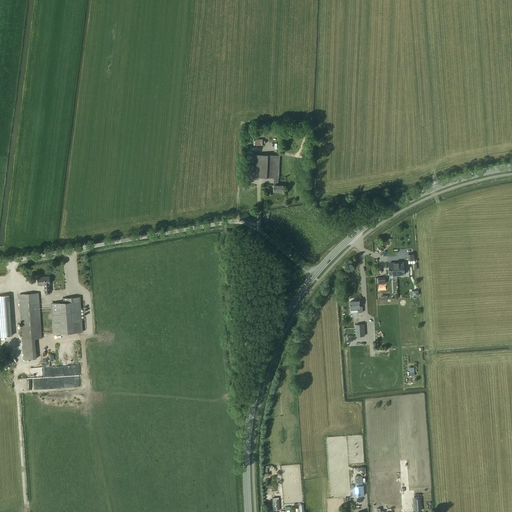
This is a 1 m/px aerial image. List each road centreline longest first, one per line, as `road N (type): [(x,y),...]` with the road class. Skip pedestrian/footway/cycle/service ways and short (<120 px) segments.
road 1 (unclassified): [(0,264),(230,221),(258,228),(313,276)]
road 2 (secondary): [(248,511),(247,433),(256,388),(278,330),(313,276)]
road 3 (secondary): [(313,276),(382,213),(452,180),(511,167)]
